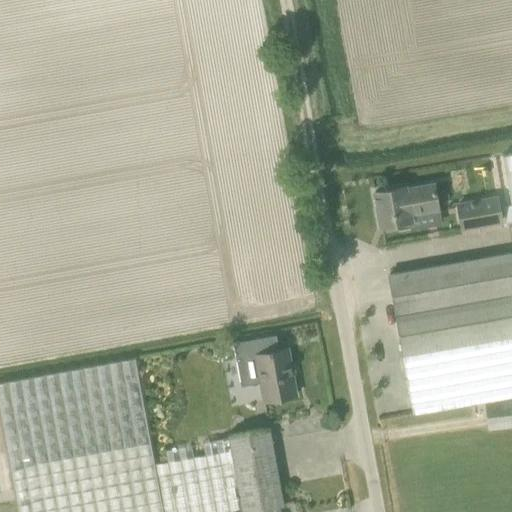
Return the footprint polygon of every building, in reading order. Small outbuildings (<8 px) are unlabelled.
[(511,268),(509,253),(389,274),(414,414),(511,396),(511,155),(501,157),(511,221),(511,268)] [(498,163),(474,167),(476,180),(500,176),(498,163)] [(409,213),(437,208),(433,185),(404,190),(404,187),(374,192),(380,226),(410,221),(409,213)] [(461,228),(500,221),(496,198),(457,205),(461,228)] [(260,382),(264,401),(295,395),(286,348),(278,349),(275,334),(232,342),(241,386),(260,382)] [(0,424),(17,511),(278,511),(277,506),(283,505),(269,427),(228,435),(228,439),(203,444),(205,455),(156,464),(154,453),(137,359),(0,385),(0,424)] [(511,399),(484,403),(487,429),(511,426),(511,399)]
